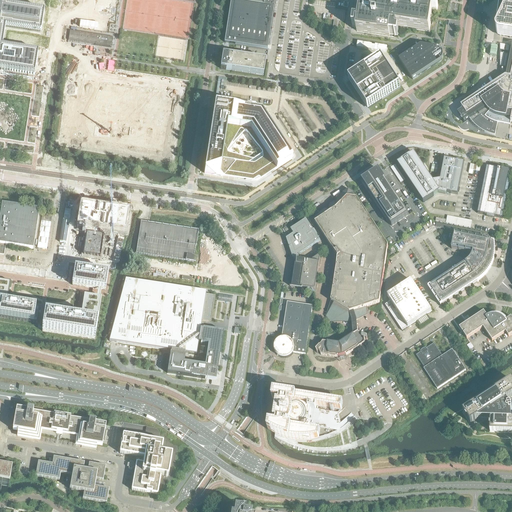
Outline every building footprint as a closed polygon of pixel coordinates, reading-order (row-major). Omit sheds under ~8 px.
[(0,0),(0,69),(34,75),(38,53),(2,47),(5,28),(41,33),(44,12),(8,6),(9,0),(0,0)] [(230,0),(224,43),(228,43),(267,49),(275,1),(270,0),(230,0)] [(434,0),(432,0),(389,0),(389,4),(361,0),(358,20),(354,20),(352,28),(355,28),(356,22),(358,23),(356,32),(398,38),(398,36),(398,34),(399,34),(395,34),(397,27),(409,29),(429,32),(430,24),(431,20),(432,11),(437,12),(438,5),(435,4),(434,10),(432,9),(434,0)] [(463,109),(458,113),(463,121),(464,123),(469,120),(470,119),(471,121),(473,123),(474,125),(476,126),(478,128),(480,130),(483,131),(485,132),(487,133),(490,134),(492,135),(495,136),(498,123),(498,119),(505,120),(511,122),(511,7),(505,7),(504,7),(503,7),(502,7),(501,8),(500,9),(500,10),(496,32),(496,33),(497,34),(497,35),(498,36),(499,36),(500,37),(511,38),(511,46),(511,53),(506,77),(505,77),(497,82),(478,95),(461,106),(463,109)] [(357,47),(357,48),(386,53),(387,52),(387,47),(375,45),(375,46),(372,45),(372,44),(358,42),(357,47)] [(510,46),(500,44),(500,51),(509,52),(509,51),(510,46)] [(438,49),(438,48),(435,48),(421,46),(399,60),(412,80),(440,62),(441,61),(442,60),(442,59),(443,58),(443,57),(443,56),(443,55),(443,54),(443,53),(442,53),(442,52),(442,51),(441,51),(441,50),(440,50),(439,49),(438,49)] [(508,54),(500,53),(500,54),(500,64),(500,67),(506,68),(508,54)] [(266,61),(222,54),(220,69),(263,76),(266,61)] [(366,69),(349,80),(364,103),(368,109),(369,109),(401,88),(387,67),(384,63),(382,59),(373,64),(366,69)] [(0,75),(34,80),(34,75),(0,69),(0,75)] [(65,98),(58,145),(59,146),(60,146),(95,152),(96,152),(97,151),(172,162),(173,162),(173,161),(177,131),(182,101),(182,100),(181,100),(181,99),(173,98),(157,96),(157,91),(87,81),(86,81),(85,83),(85,84),(83,100),(82,101),(72,99),(65,98)] [(252,103),(231,100),(230,107),(215,105),(204,174),(219,176),(220,172),(253,177),(259,173),(260,173),(260,172),(261,172),(262,172),(262,171),(261,171),(273,163),(277,169),(292,159),(288,154),(261,112),(251,111),(252,106),(252,104),(252,103)] [(410,156),(403,160),(397,164),(424,203),(438,193),(447,195),(447,193),(458,195),(464,163),(445,159),(440,180),(433,182),(414,153),(410,156)] [(401,183),(405,180),(395,166),(395,165),(391,168),(401,183)] [(509,172),(489,168),(480,214),(500,218),(509,172)] [(392,226),(409,215),(380,171),(379,170),(362,181),(363,182),(392,226)] [(353,193),(352,192),(349,190),(337,198),(337,199),(336,209),(332,212),(325,209),(313,219),(338,257),(329,316),(334,320),(351,320),(352,320),(357,320),(358,319),(359,318),(364,314),(364,308),(367,307),(380,303),(388,246),(353,193)] [(0,254),(4,255),(5,246),(5,245),(33,249),(39,213),(39,210),(2,204),(0,216),(0,215),(0,254)] [(82,207),(79,226),(79,227),(95,229),(97,229),(125,234),(126,233),(129,214),(128,213),(82,206),(82,207)] [(42,215),(37,248),(47,250),(52,217),(42,215)] [(472,221),(465,220),(447,216),(447,217),(446,223),(471,228),(472,221)] [(317,276),(318,272),(320,258),(319,256),(310,262),(302,260),(299,255),(320,241),(306,219),(291,230),(294,234),(286,239),(293,258),(293,260),(293,262),(293,263),(293,265),(290,287),(315,290),(317,281),(317,276)] [(86,233),(83,255),(84,255),(100,258),(100,257),(104,236),(103,235),(96,234),(94,234),(87,233),(86,233)] [(455,234),(452,249),(459,250),(459,251),(459,250),(466,252),(473,253),(473,254),(472,255),(472,256),(471,257),(471,258),(470,259),(470,260),(469,261),(468,262),(467,262),(466,263),(429,287),(430,287),(434,293),(433,293),(434,293),(438,299),(437,299),(438,299),(442,305),(441,305),(442,306),(479,281),(478,280),(482,277),(484,275),(487,272),(489,269),(491,266),(492,262),(493,258),(494,258),(495,257),(495,255),(495,254),(495,253),(495,252),(495,250),(495,249),(495,248),(495,246),(495,245),(495,244),(495,242),(490,242),(491,241),(490,241),(483,240),(476,239),(476,238),(476,239),(469,237),(462,236),(462,235),(462,236),(455,234)] [(405,245),(414,239),(412,236),(403,241),(405,245)] [(75,270),(72,287),(82,288),(82,289),(98,291),(105,292),(106,284),(107,275),(75,270)] [(216,380),(217,374),(223,332),(203,329),(203,330),(200,329),(201,325),(202,321),(211,322),(215,296),(206,295),(206,292),(126,279),(109,341),(171,351),(171,353),(170,353),(167,373),(216,380)] [(0,280),(0,318),(37,324),(39,313),(39,312),(39,310),(39,308),(35,308),(33,307),(32,307),(31,307),(29,307),(28,306),(26,306),(24,306),(22,306),(21,305),(19,305),(18,305),(16,305),(15,304),(13,304),(12,304),(10,304),(7,303),(8,301),(8,299),(8,296),(9,289),(10,288),(11,282),(3,281),(2,281),(0,280)] [(432,312),(412,281),(387,297),(391,302),(385,305),(402,331),(432,312)] [(84,295),(81,315),(98,318),(101,298),(84,295)] [(313,307),(287,303),(282,338),(281,338),(280,339),(279,339),(278,340),(277,341),(276,342),(276,343),(275,344),(275,345),(274,346),(274,347),(274,348),(274,349),(275,350),(275,351),(275,352),(276,353),(276,354),(277,355),(278,356),(279,356),(280,357),(282,358),(283,358),(284,358),(285,358),(286,358),(287,358),(288,357),(289,357),(290,356),(291,355),(292,354),(293,353),(305,355),(313,307)] [(511,318),(511,317),(507,320),(506,320),(505,319),(504,318),(503,317),(502,317),(501,316),(500,316),(499,315),(498,315),(497,315),(496,315),(495,314),(493,315),(492,315),(491,315),(489,315),(488,316),(487,317),(484,312),(460,328),(467,339),(483,328),(492,341),(506,332),(509,337),(511,334),(511,318)] [(43,325),(42,332),(95,340),(97,323),(93,322),(91,322),(87,321),(85,321),(80,320),(72,319),(70,318),(66,318),(63,317),(60,317),(57,316),(53,316),(50,315),(47,315),(45,315),(44,322),(44,323),(43,324),(43,325)] [(367,337),(358,332),(339,345),(323,342),(316,350),(318,354),(318,353),(320,352),(321,355),(338,358),(340,358),(341,358),(342,358),(342,359),(343,358),(343,357),(344,357),(346,356),(356,350),(365,347),(365,340),(367,340),(367,341),(368,341),(367,337)] [(452,350),(442,356),(434,344),(416,355),(424,368),(424,369),(434,385),(437,389),(466,370),(452,350)] [(511,380),(500,389),(463,412),(471,424),(480,418),(490,418),(491,418),(490,432),(511,432),(511,419),(510,419),(509,413),(511,413),(511,411),(511,410),(511,408),(510,408),(510,406),(507,407),(505,401),(511,396),(511,380)] [(270,423),(269,431),(275,434),(276,434),(278,435),(282,437),(285,438),(290,439),(293,439),(297,440),(300,440),(304,440),(308,440),(312,439),(315,439),(319,438),(319,437),(320,431),(313,430),(313,427),(313,426),(308,425),(309,424),(310,423),(310,422),(309,422),(311,409),(316,410),(316,409),(317,405),(318,406),(331,408),(334,409),(341,410),(343,403),(303,397),(285,394),(282,393),(274,392),(273,399),(281,400),(277,424),(270,423)] [(103,440),(105,430),(105,427),(106,426),(106,424),(95,422),(27,410),(17,408),(14,422),(13,430),(18,431),(18,432),(17,436),(33,439),(34,438),(39,439),(39,436),(41,429),(60,432),(78,435),(76,443),(76,445),(81,446),(96,449),(97,446),(97,445),(102,446),(102,444),(103,442),(103,440)] [(163,441),(124,434),(123,434),(123,435),(122,435),(121,441),(122,441),(121,445),(119,453),(120,453),(120,454),(144,458),(143,463),(137,462),(136,462),(136,463),(135,465),(133,464),(133,463),(133,462),(130,462),(130,464),(128,463),(128,465),(127,467),(129,467),(129,469),(132,470),(132,469),(132,468),(135,468),(131,490),(132,490),(132,491),(146,493),(146,492),(151,493),(151,494),(157,495),(158,495),(158,494),(161,476),(167,477),(168,477),(168,476),(172,455),(172,454),(171,454),(162,452),(163,442),(163,441)] [(88,470),(83,470),(85,463),(53,457),(52,464),(50,464),(38,462),(37,469),(35,476),(59,481),(61,474),(72,476),(70,490),(74,491),(84,492),(82,499),(106,504),(108,496),(109,489),(95,487),(95,483),(96,480),(103,481),(106,466),(89,463),(88,470)] [(0,462),(0,490),(0,491),(1,486),(8,487),(10,479),(12,465),(0,462)]
